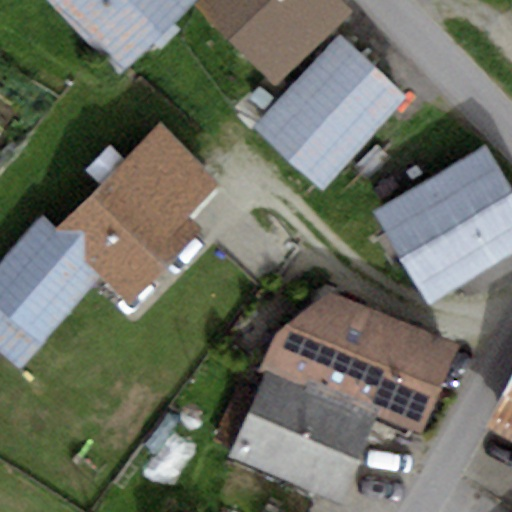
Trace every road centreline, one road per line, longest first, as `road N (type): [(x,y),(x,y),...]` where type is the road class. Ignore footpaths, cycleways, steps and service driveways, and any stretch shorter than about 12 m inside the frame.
road 1 (residential): [(381,0),(511,143)]
road 2 (unclassified): [(415,511),(511,346)]
